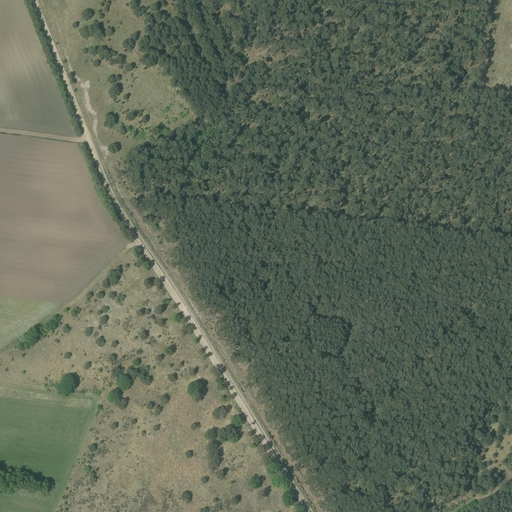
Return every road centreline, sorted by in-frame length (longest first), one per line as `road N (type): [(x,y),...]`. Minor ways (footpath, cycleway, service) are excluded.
road 1 (track): [(31,0),(106,191),(302,511)]
road 2 (track): [(511,237),(121,198)]
